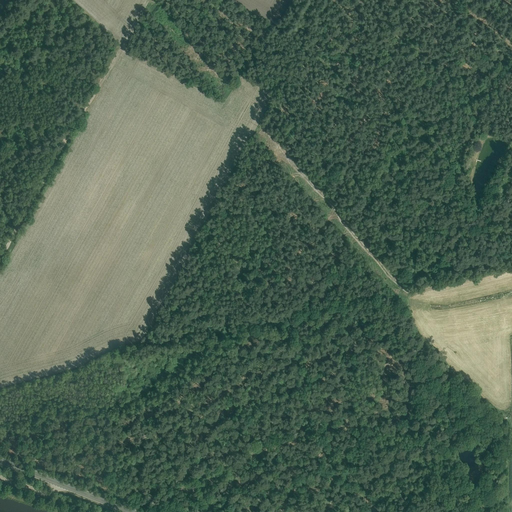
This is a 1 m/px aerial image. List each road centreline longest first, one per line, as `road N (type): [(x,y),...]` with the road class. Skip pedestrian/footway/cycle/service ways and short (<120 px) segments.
road 1 (track): [(511,268),(9,397)]
road 2 (track): [(147,0),(0,255)]
road 3 (track): [(511,227),(472,218),(460,180),(475,117),(511,69)]
road 4 (track): [(366,511),(319,320)]
road 5 (tertiary): [(131,511),(0,460)]
road 6 (track): [(475,117),(411,0)]
